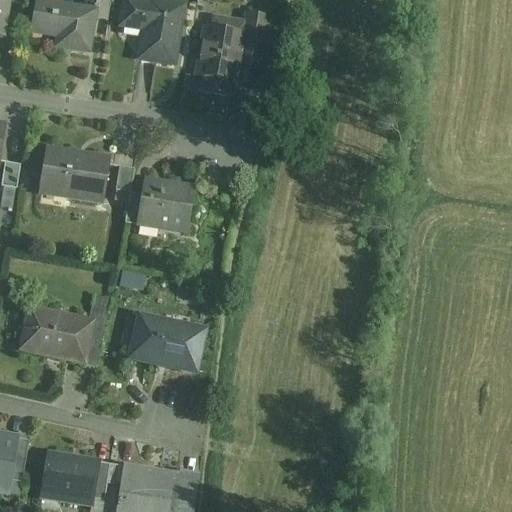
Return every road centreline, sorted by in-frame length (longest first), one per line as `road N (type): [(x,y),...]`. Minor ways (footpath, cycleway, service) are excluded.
road 1 (residential): [(224,156),(175,122),(0,95)]
road 2 (residential): [(0,402),(138,433),(178,424)]
